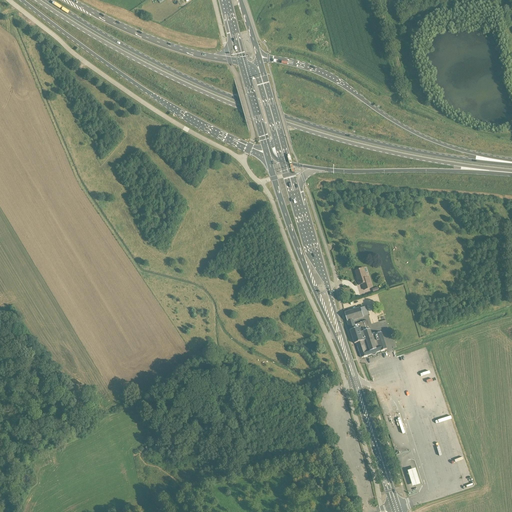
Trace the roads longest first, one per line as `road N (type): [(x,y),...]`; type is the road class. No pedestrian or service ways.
road 1 (primary): [(37,0),(172,78),(267,117),(416,158),(511,171)]
road 2 (primary): [(511,165),(305,124),(162,67),(46,0)]
road 3 (unclassified): [(242,160),(270,199),(332,347),(383,511)]
road 4 (unclassified): [(6,0),(152,110),(242,160)]
road 5 (primary): [(511,161),(420,136),(321,73),(259,62)]
road 6 (primary): [(20,0),(167,106),(248,148)]
road 7 (primary): [(267,158),(311,284),(340,340)]
road 8 (primary): [(316,168),(511,172)]
road 9 (primary): [(396,508),(340,340)]
road 10 (primary): [(228,59),(164,44),(69,0)]
road 11 (primary): [(340,340),(302,207)]
